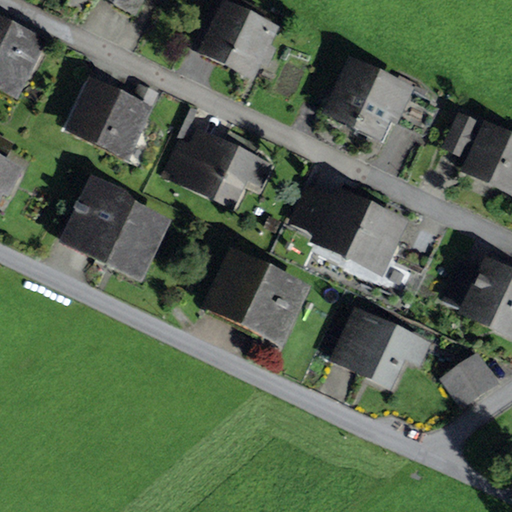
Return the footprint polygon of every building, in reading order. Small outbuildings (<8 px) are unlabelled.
[(158,0),(159,0),(158,0),(109,0),(133,14),(140,0),(158,0)] [(224,11),(204,52),(231,65),(251,75),(259,60),(264,49),(271,34),(258,27),(264,15),(233,0),(232,0),(226,12),(224,11)] [(0,85),(14,92),(38,47),(0,27),(0,85)] [(272,53),(264,49),(259,60),(266,64),(272,53)] [(226,74),(231,65),(204,52),(199,61),(226,74)] [(437,111),(410,98),(416,86),(399,78),(397,84),(394,89),(376,81),(375,85),(367,81),(349,72),(331,110),(357,122),(355,126),(378,137),(387,117),(425,135),(437,111)] [(394,89),(397,84),(372,72),(367,81),(375,85),(376,81),(394,89)] [(91,86),(71,128),(127,154),(147,112),(91,86)] [(139,89),(133,100),(149,107),(155,96),(139,89)] [(468,171),(511,191),(511,144),(499,138),(487,132),(490,126),(466,114),(463,121),(459,119),(446,148),(463,156),(466,150),(476,155),(468,171)] [(487,132),(499,138),(502,131),(490,126),(487,132)] [(124,161),(127,154),(71,128),(68,135),(124,161)] [(258,148),(228,134),(222,148),(251,162),(258,148)] [(177,182),(230,207),(244,178),(251,162),(222,148),(198,137),(193,147),(177,182)] [(177,182),(193,147),(178,140),(160,178),(175,185),(177,182)] [(0,193),(6,197),(18,175),(1,166),(11,147),(0,141),(0,193)] [(267,169),(251,162),(244,178),(260,185),(267,169)] [(99,250),(96,256),(138,277),(162,227),(121,207),(123,201),(94,187),(83,210),(76,206),(73,212),(74,212),(81,215),(71,236),(99,250)] [(346,201),(353,200),(355,195),(342,188),(337,197),(346,201)] [(366,254),(376,259),(386,258),(400,227),(369,212),(373,203),(355,195),(353,200),(346,201),(337,197),(334,205),(307,192),(292,223),(319,235),(317,241),(342,254),(345,263),(354,259),(366,254)] [(96,256),(99,250),(71,236),(81,215),(74,212),(59,243),(136,280),(138,277),(96,256)] [(354,259),(379,271),(386,258),(376,259),(366,254),(354,259)] [(257,325),(254,331),(279,343),(304,291),(233,257),(211,303),(211,304),(257,325)] [(511,268),(493,259),(488,269),(511,280),(511,268)] [(511,280),(488,269),(487,268),(482,277),(462,267),(446,302),(466,311),(465,313),(511,335),(511,280)] [(254,331),(257,325),(211,304),(206,314),(252,336),(254,331)] [(388,386),(403,356),(418,363),(425,349),(355,316),(334,361),(336,361),(337,357),(359,368),(357,372),(388,386)] [(357,372),(359,368),(337,357),(336,361),(334,364),(356,374),(357,372)] [(444,381),(461,406),(493,385),(476,360),(444,381)]
